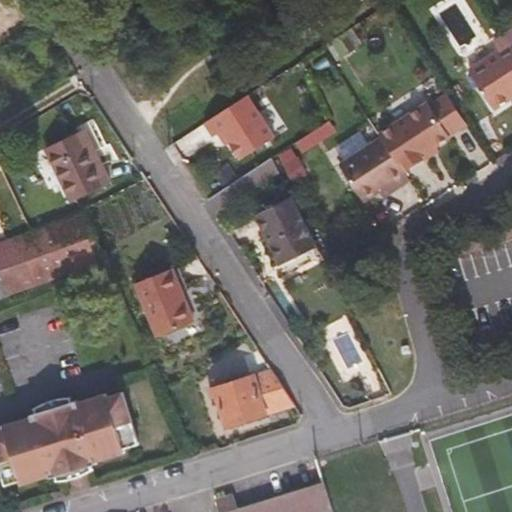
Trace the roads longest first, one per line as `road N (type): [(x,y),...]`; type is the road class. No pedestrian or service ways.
road 1 (residential): [(326,432),(45,0)]
road 2 (residential): [(511,171),(418,231),(411,248),(407,268),(443,398)]
road 3 (residential): [(74,511),(326,432)]
road 4 (residential): [(326,432),(443,398)]
